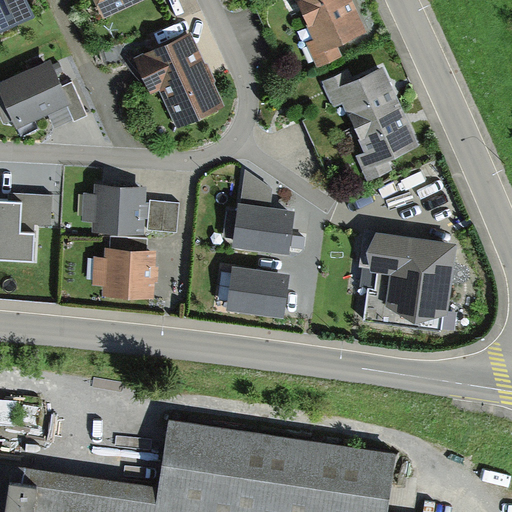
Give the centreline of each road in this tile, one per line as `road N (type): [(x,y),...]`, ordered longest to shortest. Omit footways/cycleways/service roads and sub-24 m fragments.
road 1 (residential): [(0,328),(511,392)]
road 2 (residential): [(209,0),(251,89),(246,124),(220,154),(189,161),(0,150)]
road 3 (tertiary): [(511,259),(398,0)]
